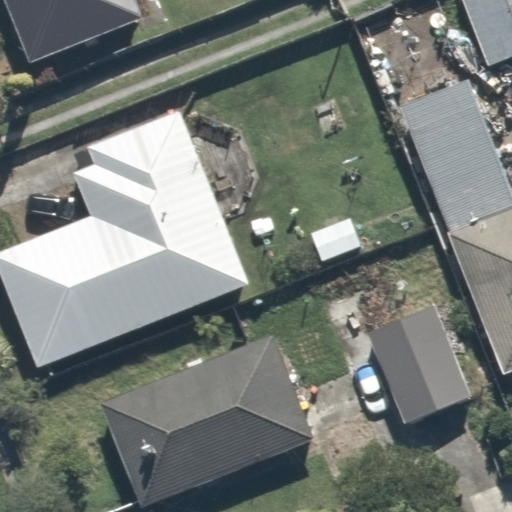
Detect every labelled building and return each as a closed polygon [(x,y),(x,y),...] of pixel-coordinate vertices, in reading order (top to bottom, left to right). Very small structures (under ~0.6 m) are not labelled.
[(146,0),(18,0),(46,68),(156,23),(146,0)] [(511,0),(467,0),(494,74),(511,67),(511,0)] [(511,169),(485,91),(422,113),(511,363),(511,169)] [(194,107),(80,157),(107,218),(0,265),(0,267),(50,380),(271,282),(194,107)] [(431,289),(376,312),(422,423),(478,400),(431,289)] [(288,337),(124,407),(168,511),(189,511),(335,450),(288,337)]
